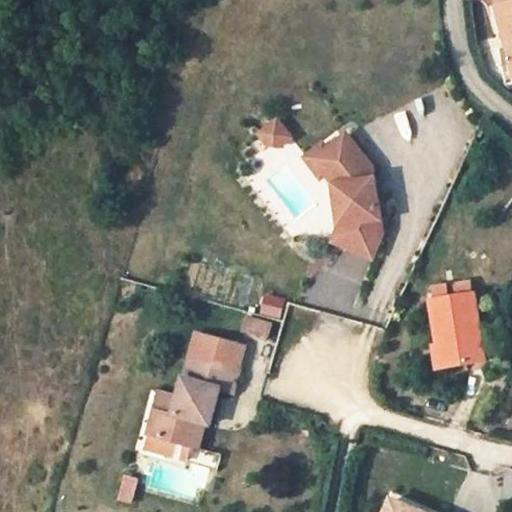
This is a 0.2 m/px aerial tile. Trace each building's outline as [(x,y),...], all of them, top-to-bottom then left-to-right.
[(511,6),(498,11),(511,52),(511,6)] [(282,122),(268,105),(251,119),(259,130),(271,131),(282,122)] [(364,149),(338,117),(319,133),(313,138),(332,161),(332,167),(326,168),(331,191),(336,190),(339,208),(333,227),(368,239),(377,215),(374,201),(370,175),(364,176),(361,162),(366,161),(364,149)] [(318,157),(326,168),(332,167),(332,161),(313,138),(319,133),(314,128),(297,142),(313,161),(318,157)] [(361,162),(364,176),(370,175),(367,160),(366,161),(361,162)] [(329,225),(333,227),(339,208),(336,190),(331,191),(334,209),(329,225)] [(430,299),(440,361),(483,355),(475,292),(430,299)] [(266,294),(260,315),(283,322),(289,301),(266,294)] [(204,317),(200,341),(211,344),(248,354),(252,330),(204,317)] [(201,377),(211,344),(200,341),(191,375),(201,377)] [(244,376),(248,354),(211,344),(201,377),(229,383),(230,373),(244,376)] [(207,406),(222,409),(229,383),(201,377),(191,375),(189,384),(171,380),(161,423),(202,432),(207,406)] [(119,501),(135,505),(141,479),(124,475),(119,501)] [(503,507),(511,506),(511,476),(501,477),(503,507)] [(387,511),(474,511),(456,506),(458,499),(399,479),(387,511)]
